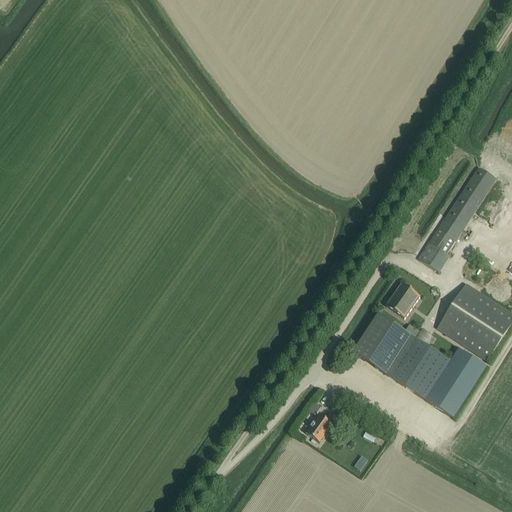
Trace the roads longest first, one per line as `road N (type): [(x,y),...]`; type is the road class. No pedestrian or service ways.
road 1 (unclassified): [(242,449),(511,30)]
road 2 (unclassified): [(242,449),(316,383),(382,281)]
